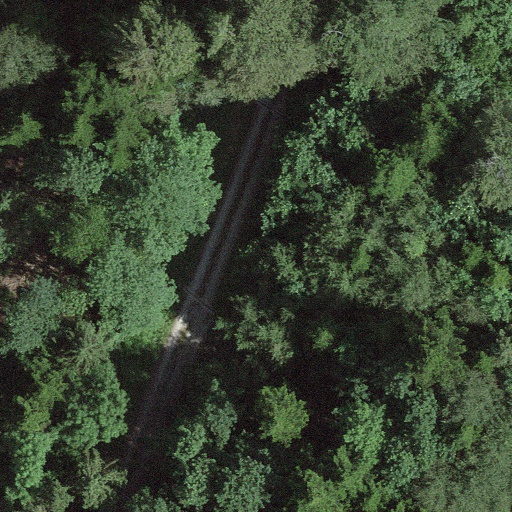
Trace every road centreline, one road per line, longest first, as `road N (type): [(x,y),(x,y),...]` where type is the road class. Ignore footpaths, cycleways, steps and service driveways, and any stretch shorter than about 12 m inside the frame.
road 1 (track): [(115,511),(301,0)]
road 2 (track): [(456,511),(299,401),(197,302)]
